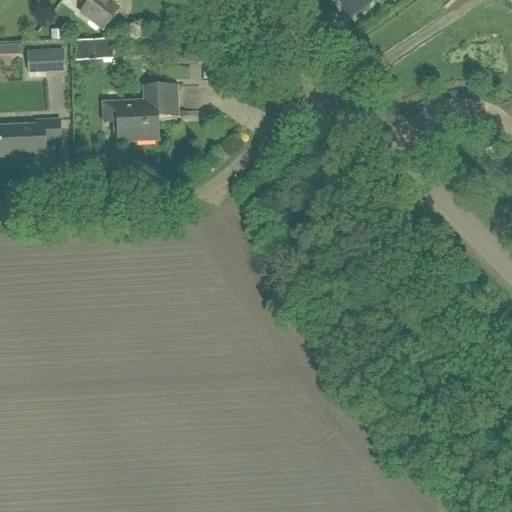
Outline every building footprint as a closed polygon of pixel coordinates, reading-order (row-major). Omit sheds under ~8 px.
[(81,0),(89,6),(81,16),(103,32),(117,13),(107,6),(111,0),(81,0)] [(376,0),(335,0),(350,20),(376,0)] [(66,52),(49,53),(50,75),(67,74),(66,52)] [(52,105),(63,104),(62,86),(51,87),(52,105)] [(179,119),(177,89),(144,90),(144,104),(103,106),(103,126),(117,125),(118,145),(159,144),(158,120),(179,119)] [(60,140),(59,123),(36,124),(36,128),(0,129),(0,160),(24,160),(24,162),(45,161),(44,141),(60,140)]
